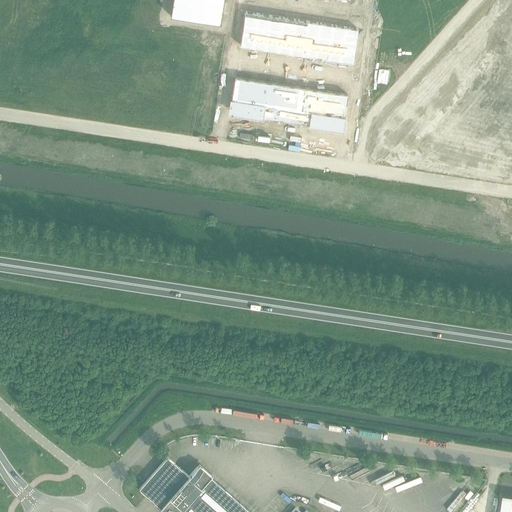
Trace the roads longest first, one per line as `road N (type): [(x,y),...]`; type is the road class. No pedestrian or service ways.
road 1 (unclassified): [(0,115),(511,193)]
road 2 (trunk): [(511,343),(0,265)]
road 3 (unclassified): [(511,466),(176,419),(102,489)]
road 4 (unclassified): [(102,489),(0,404)]
